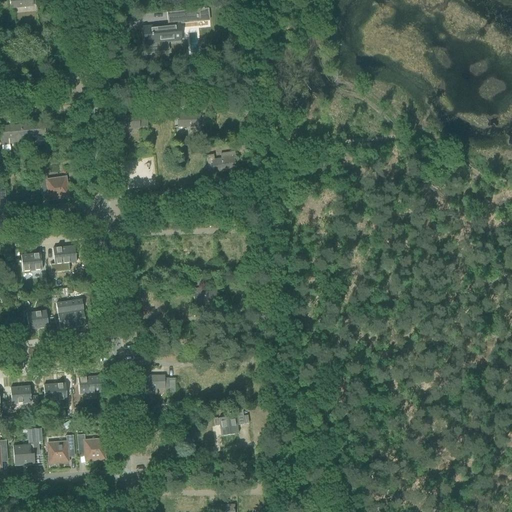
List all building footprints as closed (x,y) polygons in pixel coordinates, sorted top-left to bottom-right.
[(9,0),(10,9),(32,7),(32,6),(32,4),(38,4),(37,0),(9,0)] [(186,11),(177,12),(167,13),(168,25),(142,28),(144,45),(181,41),(179,22),(187,22),(186,11)] [(199,114),(177,115),(177,125),(177,128),(199,127),(199,126),(207,126),(207,116),(199,117),(199,114)] [(139,116),(117,117),(117,129),(127,129),(139,129),(139,127),(142,127),(143,127),(147,127),(146,119),(143,119),(139,119),(139,116)] [(44,123),(25,125),(26,138),(46,136),(45,135),(53,134),(53,135),(54,135),(53,125),(44,125),(44,123)] [(26,138),(25,125),(0,127),(0,130),(1,145),(19,144),(19,139),(26,138)] [(213,155),(207,156),(208,163),(209,171),(213,171),(214,173),(236,170),(234,157),(224,159),(214,161),(213,155)] [(47,191),(48,195),(49,201),(68,198),(65,178),(46,181),(45,175),(39,176),(41,192),(47,191)] [(235,256),(235,261),(242,261),(242,256),(242,243),(220,244),(220,256),(235,256)] [(54,264),(50,265),(51,274),(69,272),(68,264),(76,263),(74,247),(52,249),(54,264)] [(40,254),(20,256),(22,272),(42,270),(40,254)] [(194,296),(194,298),(196,308),(218,304),(216,292),(201,294),(200,289),(193,290),(194,295),(194,296)] [(81,300),(68,302),(72,328),(85,326),(81,300)] [(68,302),(55,304),(59,330),(72,328),(68,302)] [(45,311),(26,314),(28,330),(48,328),(45,311)] [(99,377),(77,379),(79,395),(100,393),(99,377)] [(164,377),(142,377),(142,390),(157,389),(158,389),(164,389),(164,388),(168,388),(168,393),(175,393),(174,379),(168,379),(164,379),(164,377)] [(65,384),(43,386),(44,402),(57,401),(58,409),(67,408),(65,384)] [(29,387),(10,389),(11,405),(30,403),(29,387)] [(235,416),(226,418),(229,436),(238,434),(237,426),(244,425),(242,411),(234,412),(235,416)] [(226,418),(218,419),(220,437),(229,436),(226,418)] [(29,445),(12,446),(14,467),(34,466),(33,456),(39,456),(38,445),(42,445),(42,443),(41,429),(31,430),(32,436),(28,436),(29,445)] [(84,452),(85,456),(85,461),(105,460),(103,440),(84,442),(84,436),(77,436),(78,453),(84,452)] [(67,453),(74,453),(72,437),(66,437),(66,443),(47,444),(48,464),(68,463),(67,453)]
